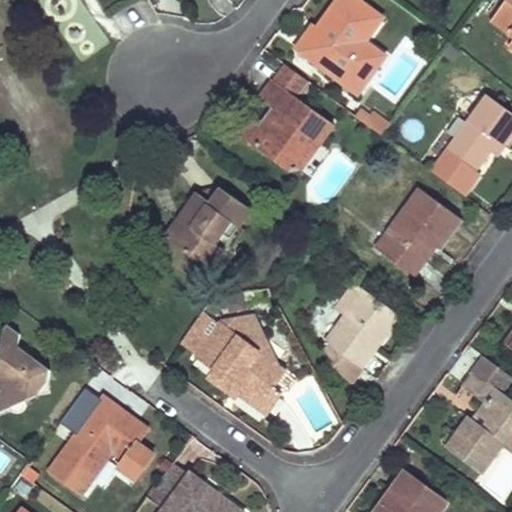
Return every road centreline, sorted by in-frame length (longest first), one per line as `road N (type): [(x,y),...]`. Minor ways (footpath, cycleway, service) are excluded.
road 1 (residential): [(324,504),(511,244)]
road 2 (residential): [(324,504),(149,379)]
road 3 (residential): [(153,77),(221,63),(269,0)]
